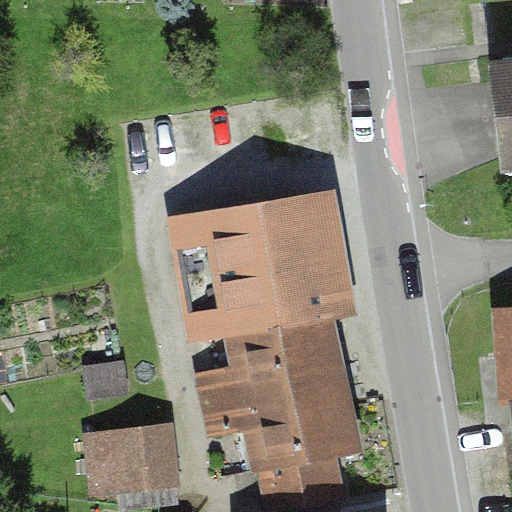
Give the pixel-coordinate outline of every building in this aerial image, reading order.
[(511,69),(481,73),(494,181),(511,178),(511,69)] [(331,193),(164,220),(185,349),(352,322),(331,193)] [(511,313),(490,316),(501,422),(511,421),(511,313)] [(351,458),(330,329),(220,347),(224,372),(195,377),(206,445),(236,441),(243,478),(275,472),(281,511),(342,501),(335,461),(351,458)] [(123,366),(84,371),(88,407),(127,403),(123,366)] [(511,511),(511,421),(501,422),(506,511),(511,511)] [(172,428),(82,438),(89,502),(179,492),(172,428)]
